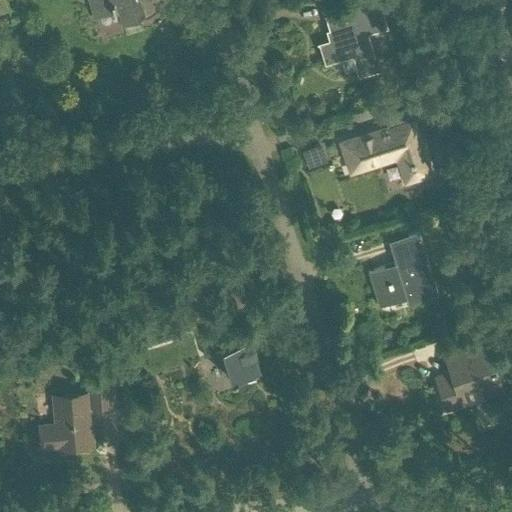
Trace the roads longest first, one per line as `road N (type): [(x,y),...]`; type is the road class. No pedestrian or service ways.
road 1 (residential): [(366,499),(252,130)]
road 2 (residential): [(0,160),(252,130)]
road 3 (residential): [(366,499),(511,486)]
road 4 (residential): [(252,130),(211,0)]
road 5 (residential): [(235,511),(366,499)]
